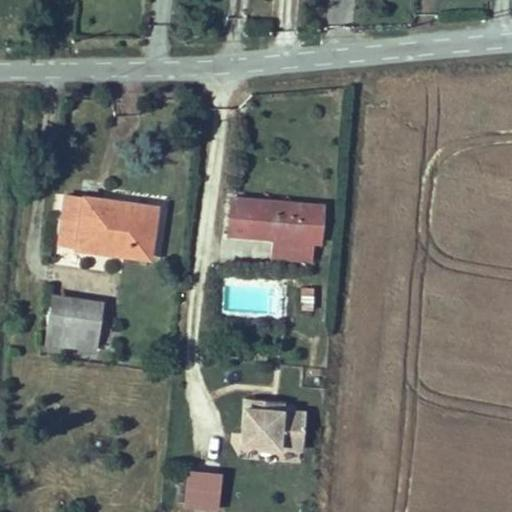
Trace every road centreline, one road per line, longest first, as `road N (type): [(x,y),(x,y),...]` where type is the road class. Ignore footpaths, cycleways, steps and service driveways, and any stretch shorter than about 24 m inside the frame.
road 1 (residential): [(0,69),(247,63),(511,39)]
road 2 (unknown): [(220,64),(191,320),(206,439)]
